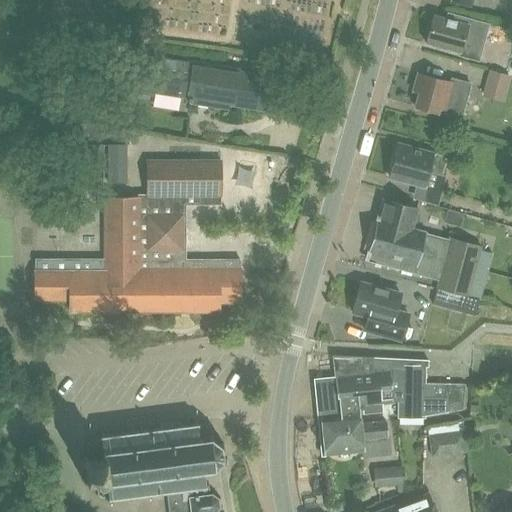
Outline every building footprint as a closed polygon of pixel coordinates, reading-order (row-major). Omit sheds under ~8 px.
[(446,12),(445,18),(433,15),(425,43),(459,52),(458,56),(478,61),(488,24),(446,12)] [(228,105),(267,111),(273,77),(238,71),(238,69),(192,62),(191,64),(122,52),(116,90),(152,96),(153,92),(187,98),(186,102),(227,109),(228,105)] [(482,95),(503,101),(509,78),(489,72),(482,95)] [(451,79),(450,82),(417,74),(412,91),(418,93),(414,107),(437,113),(438,109),(443,110),(442,113),(460,118),(469,84),(451,79)] [(437,191),(446,158),(433,154),(434,153),(398,143),(389,177),(437,191)] [(83,184),(103,184),(102,145),(83,145),(83,184)] [(108,184),(127,184),(126,145),(108,145),(108,184)] [(240,302),(240,269),(240,260),(186,260),(186,250),(182,250),(182,215),(185,215),(185,205),(221,205),(221,161),(147,161),(147,195),(138,195),(138,198),(105,198),(105,260),(35,260),(35,301),(70,301),(70,311),(219,311),(219,302),(240,302)] [(426,285),(437,288),(479,300),(492,254),(480,250),(480,247),(451,238),(450,242),(410,230),(416,208),(383,199),(366,261),(428,278),(426,285)] [(392,321),(395,311),(400,294),(360,282),(352,311),(367,316),(378,319),(374,332),(401,340),(405,325),(392,321)] [(474,316),(479,300),(437,288),(432,304),(474,316)] [(423,418),(424,383),(424,367),(428,367),(428,361),(428,360),(334,355),(336,377),(317,379),(325,455),(362,451),(362,440),(375,439),(387,438),(386,422),(360,424),(358,407),(392,401),(398,401),(398,418),(423,418)] [(464,385),(424,383),(423,418),(425,418),(425,416),(463,410),(464,385)] [(166,490),(169,511),(213,511),(216,511),(218,508),(216,498),(206,492),(204,492),(203,484),(199,485),(198,476),(211,474),(220,460),(220,444),(206,436),(190,436),(189,426),(100,437),(103,457),(83,459),(86,482),(96,480),(97,484),(100,486),(98,489),(99,495),(103,497),(107,496),(107,498),(166,490)] [(431,457),(465,453),(462,429),(428,434),(431,457)] [(401,466),(374,468),(375,487),(403,485),(401,466)] [(435,511),(429,495),(379,511),(435,511)]
